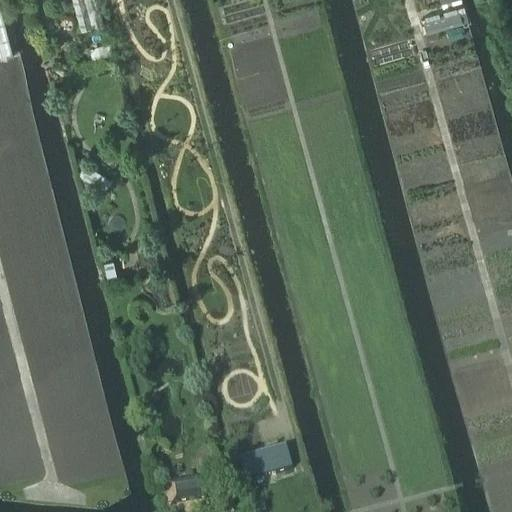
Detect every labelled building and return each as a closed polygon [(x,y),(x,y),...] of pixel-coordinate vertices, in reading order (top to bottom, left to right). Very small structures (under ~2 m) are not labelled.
[(71,0),(80,31),(103,25),(96,0),(71,0)] [(0,57),(12,54),(0,7),(0,57)] [(438,14),(423,18),(425,23),(427,30),(463,20),(465,20),(463,13),(461,13),(457,14),(456,9),(442,13),(444,18),(439,19),(438,14)] [(87,46),(90,57),(111,50),(107,40),(87,46)] [(76,174),(97,186),(104,174),(83,162),(76,174)] [(288,449),(240,463),(246,483),(294,468),(288,449)] [(207,479),(174,483),(177,503),(209,499),(207,479)]
